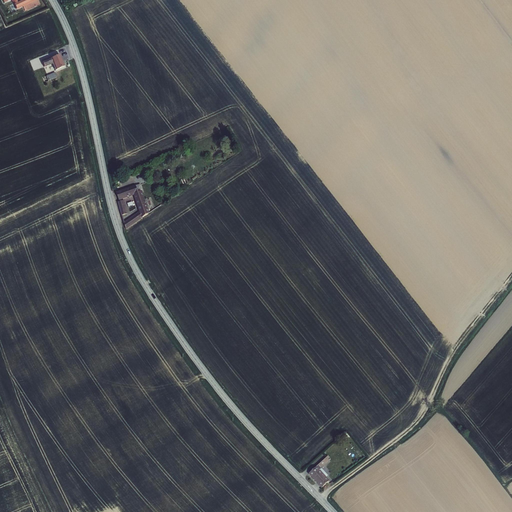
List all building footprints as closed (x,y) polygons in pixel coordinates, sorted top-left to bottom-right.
[(27,0),(17,4),(12,7),(14,12),(32,5),(33,7),(42,3),(40,0),(27,0)] [(40,71),(42,70),(44,69),(51,67),(53,72),(63,68),(59,57),(38,65),(40,71)] [(55,79),(53,74),(45,78),(46,83),(55,79)] [(126,224),(128,229),(150,214),(141,190),(137,191),(136,188),(118,194),(119,200),(136,195),(142,213),(126,224)] [(329,461),(327,460),(326,458),(309,474),(322,487),(329,481),(326,478),(328,476),(321,469),(329,461)]
